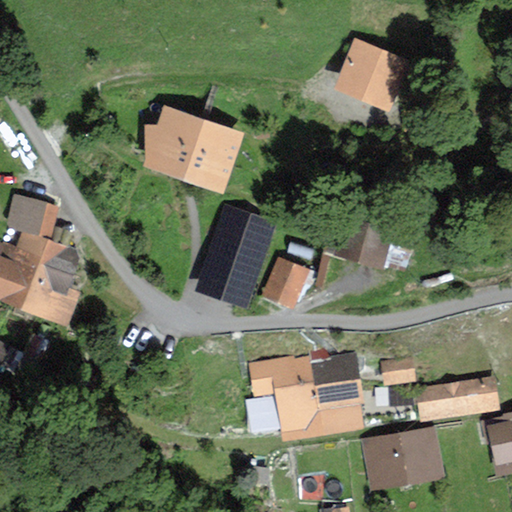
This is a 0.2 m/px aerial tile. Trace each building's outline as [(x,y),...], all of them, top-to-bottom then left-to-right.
[(332,88),(389,110),(410,54),(353,32),(332,88)] [(221,191),(243,124),(161,97),(154,119),(143,115),(147,167),(221,191)] [(402,102),(404,127),(429,126),(427,101),(402,102)] [(44,229),(52,192),(9,183),(1,220),(44,229)] [(334,252),(378,265),(390,224),(346,211),(334,252)] [(270,228),(228,213),(201,292),(244,306),(270,228)] [(0,233),(0,299),(62,319),(77,276),(68,273),(78,243),(15,223),(11,237),(0,233)] [(293,305),(309,266),(276,253),(261,292),(293,305)] [(0,358),(4,361),(13,341),(0,334),(0,358)] [(367,428),(354,345),(336,348),(333,335),(306,339),(308,348),(322,435),(367,428)] [(283,442),(322,435),(308,348),(294,350),(294,346),(247,354),(254,396),(275,393),(283,442)] [(417,385),(417,381),(412,349),(379,354),(384,386),(390,385),(390,404),(417,403),(417,385)] [(420,421),(501,409),(495,372),(417,385),(417,403),(420,421)] [(498,477),(511,473),(511,409),(485,416),(498,477)] [(446,480),(435,422),(363,437),(375,494),(446,480)]
